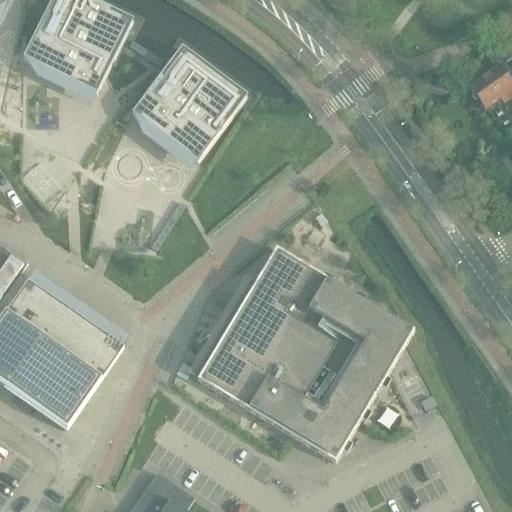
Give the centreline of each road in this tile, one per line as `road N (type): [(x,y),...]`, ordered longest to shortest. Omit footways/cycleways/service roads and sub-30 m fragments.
road 1 (tertiary): [(241,0),(334,87),(469,278)]
road 2 (tertiary): [(485,263),(328,48),(274,0)]
road 3 (unknown): [(163,423),(285,511)]
road 4 (residential): [(333,0),(421,84)]
